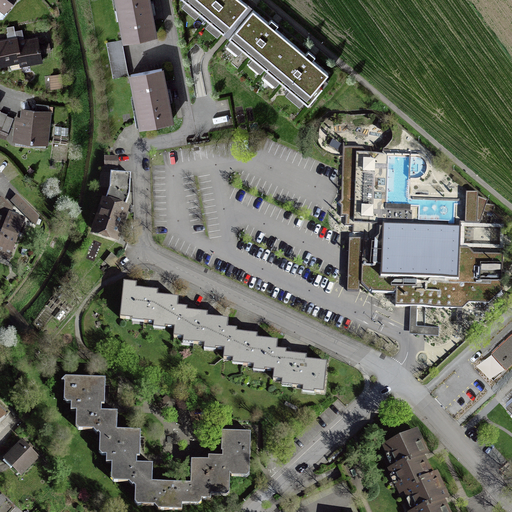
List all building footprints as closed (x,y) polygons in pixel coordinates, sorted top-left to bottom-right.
[(18,0),(0,0),(0,15),(5,19),(18,0)] [(117,0),(126,46),(160,40),(153,0),(117,0)] [(239,0),(186,0),(225,34),(248,7),(239,0)] [(233,34),(271,66),(289,44),(252,12),(233,34)] [(45,65),(41,38),(19,42),(23,65),(24,69),(45,65)] [(19,40),(0,42),(0,64),(1,69),(23,65),(19,42),(19,40)] [(121,40),(106,42),(113,79),(127,76),(121,40)] [(326,76),(289,44),(271,66),(307,98),(326,76)] [(176,126),(166,71),(129,77),(139,132),(176,126)] [(49,149),(53,113),(23,110),(22,120),(16,119),(13,145),(49,149)] [(14,117),(7,115),(0,130),(0,137),(5,140),(14,117)] [(449,226),(383,223),(383,217),(377,217),(376,234),(368,241),(370,207),(373,204),(375,159),(372,161),(370,161),(361,152),(343,151),(342,199),(338,203),(341,206),(341,216),(346,216),(346,226),(353,226),(353,233),(363,233),(362,269),(360,269),(361,239),(349,239),(348,291),(360,292),(360,282),(362,282),(362,283),(370,292),(396,293),(396,306),(462,308),(466,305),(469,302),(488,303),(502,291),(503,255),(474,254),(469,248),(459,248),(460,226),(453,226),(449,226)] [(118,156),(105,156),(105,166),(118,166),(118,156)] [(131,174),(111,173),(111,189),(96,232),(115,238),(130,194),(131,174)] [(478,193),(466,193),(465,223),(480,223),(484,213),(492,214),(494,207),(486,205),(488,201),(478,198),(478,193)] [(17,195),(11,201),(23,213),(29,207),(17,195)] [(12,208),(1,199),(0,200),(0,208),(6,214),(12,208)] [(6,224),(0,242),(0,252),(10,256),(23,220),(9,215),(6,224)] [(119,320),(175,327),(177,308),(178,299),(157,297),(157,292),(136,290),(137,285),(124,283),(119,320)] [(187,309),(177,308),(175,327),(174,337),(194,339),(193,346),(225,350),(227,329),(228,320),(207,317),(207,314),(187,312),(187,309)] [(237,330),(227,329),(225,350),(224,358),(246,361),(245,368),(274,371),(277,351),(278,342),(256,340),(257,335),(237,333),(237,330)] [(511,399),(505,406),(511,413),(511,332),(489,354),(506,372),(511,366),(511,399)] [(307,354),(277,351),(274,371),(273,380),(294,383),(294,389),(324,393),(327,363),(306,361),(307,354)] [(73,430),(97,430),(118,431),(119,413),(105,413),(106,379),(62,378),(61,405),(68,405),(67,413),(74,413),(73,430)] [(0,430),(9,422),(0,412),(0,430)] [(143,432),(118,431),(97,430),(96,457),(104,457),(103,466),(111,466),(111,482),(134,483),(154,483),(155,465),(142,464),(143,432)] [(191,458),(190,478),(212,479),(212,497),(230,497),(230,479),(250,479),(251,433),(223,432),(223,459),(191,458)] [(398,494),(405,491),(436,477),(430,462),(433,460),(421,435),(385,452),(394,471),(389,473),(398,494)] [(43,461),(24,442),(5,461),(25,480),(43,461)] [(450,511),(447,505),(453,502),(441,475),(436,477),(405,491),(414,511),(450,511)] [(190,484),(154,483),(134,483),(134,506),(156,507),(155,511),(177,511),(182,511),(183,507),(201,507),(201,501),(212,502),(212,497),(212,479),(190,478),(190,484)]
